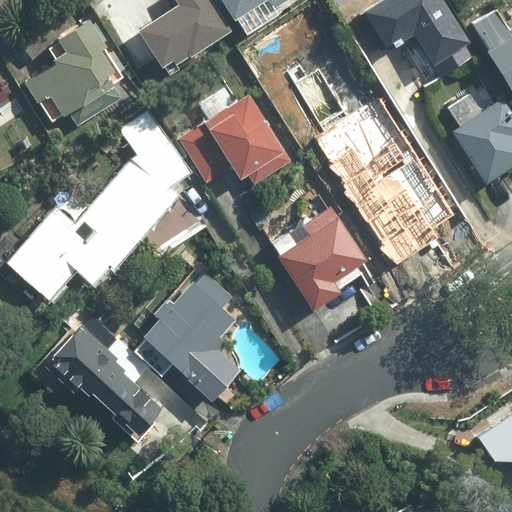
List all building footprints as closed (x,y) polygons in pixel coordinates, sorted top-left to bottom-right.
[(450,0),(359,0),(388,48),(412,34),(437,77),(481,52),(450,0)] [(511,19),(500,0),(470,17),(511,88),(511,19)] [(50,42),(59,56),(26,76),(52,119),(125,73),(90,17),(50,42)] [(252,91),(179,135),(211,187),(284,143),(252,91)] [(511,111),(503,96),(453,127),(486,181),(511,164),(511,111)] [(58,204),(10,259),(52,294),(79,263),(95,278),(112,260),(117,264),(180,192),(170,184),(191,170),(148,109),(121,127),(138,152),(98,197),(77,220),(58,204)] [(329,164),(382,249),(452,205),(416,147),(387,165),(391,171),(380,177),(360,145),(329,164)] [(283,250),(281,250),(316,305),(344,287),(337,276),(369,256),(333,203),(307,219),(314,229),(299,238),(292,227),(275,238),(283,250)] [(162,314),(146,331),(148,333),(136,346),(163,372),(175,359),(215,397),(243,366),(221,345),(228,338),(222,333),(239,315),(225,303),(234,294),(207,269),(198,278),(196,276),(175,298),(170,294),(156,308),(162,314)] [(57,351),(47,362),(77,390),(83,383),(92,392),(95,388),(110,402),(132,378),(134,380),(150,364),(117,333),(108,343),(93,329),(88,329),(82,324),(77,329),(76,328),(56,350),(57,351)] [(511,406),(477,429),(492,452),(507,450),(511,456),(511,406)] [(439,511),(434,501),(408,511),(439,511)]
